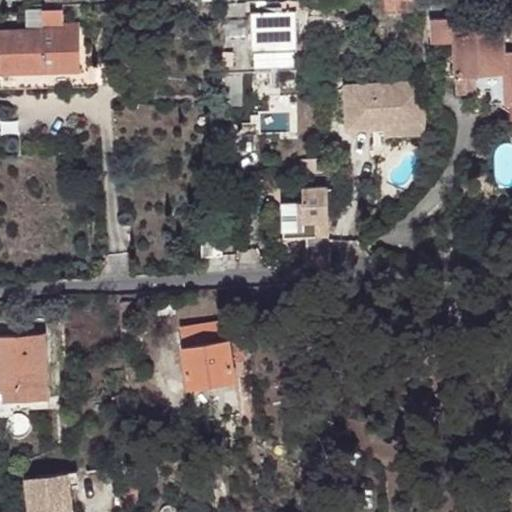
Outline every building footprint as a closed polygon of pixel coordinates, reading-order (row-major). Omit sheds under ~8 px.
[(222,0),(223,15),(246,14),(245,0),(222,0)] [(252,38),(252,51),(256,51),(293,50),(296,50),(295,11),(301,11),(301,0),(281,0),(281,11),(252,12),(252,38)] [(385,0),(386,12),(408,11),(407,0),(385,0)] [(421,11),(420,0),(407,0),(408,11),(421,11)] [(64,23),(63,3),(53,3),(42,4),(43,29),(0,29),(0,86),(81,85),(79,23),(64,23)] [(311,31),(325,30),(324,15),(311,15),(311,31)] [(497,15),(431,18),(432,42),(454,41),(457,93),(491,91),(492,97),(492,102),(505,101),(506,105),(511,104),(511,51),(505,52),(504,32),(498,32),(497,15)] [(418,29),(403,30),(404,57),(419,56),(418,29)] [(223,39),(222,72),(252,71),(252,51),(252,38),(223,39)] [(293,50),(256,51),(256,66),(294,65),(293,50)] [(421,83),(346,85),(347,130),(385,129),(385,125),(423,124),(423,109),(421,104),(421,83)] [(423,124),(385,125),(385,129),(385,136),(423,135),(423,124)] [(328,175),(303,176),(303,202),(283,203),(284,238),(317,237),(317,250),(317,266),(325,266),(330,266),(329,235),(328,175)] [(203,225),(202,257),(221,256),(221,224),(203,225)] [(296,255),(303,267),(317,266),(317,250),(296,250),(296,255)] [(230,363),(226,340),(223,323),(181,329),(189,386),(232,379),(230,363)] [(45,334),(0,335),(0,399),(48,399),(45,334)] [(239,338),(226,340),(230,363),(242,360),(239,338)] [(0,399),(0,409),(48,409),(48,399),(0,399)] [(508,492),(511,481),(511,457),(504,455),(492,485),(508,492)] [(76,469),(66,471),(68,484),(77,483),(76,469)] [(70,511),(68,484),(66,471),(24,475),(29,511),(70,511)] [(119,505),(139,502),(136,477),(121,476),(117,477),(119,505)]
